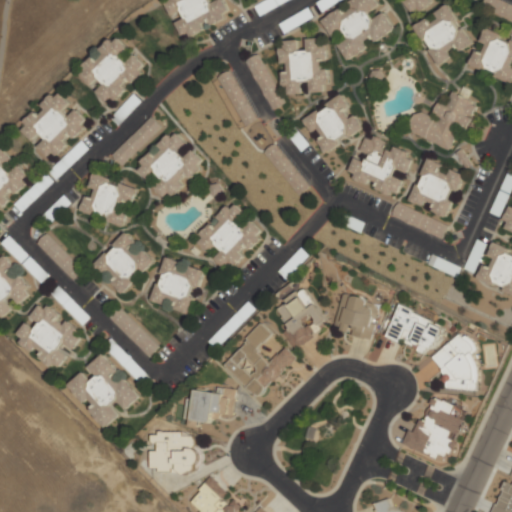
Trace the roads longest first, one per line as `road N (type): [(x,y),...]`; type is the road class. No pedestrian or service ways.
road 1 (residential): [(335,199),(159,371),(21,235),(26,218),(178,74),(303,0)]
road 2 (residential): [(361,461),(386,391),(348,367),(323,377),(262,443),(270,472),(318,509),(339,502),(361,461)]
road 3 (residential): [(511,144),(461,252),(335,199)]
road 4 (residential): [(511,394),(456,511)]
